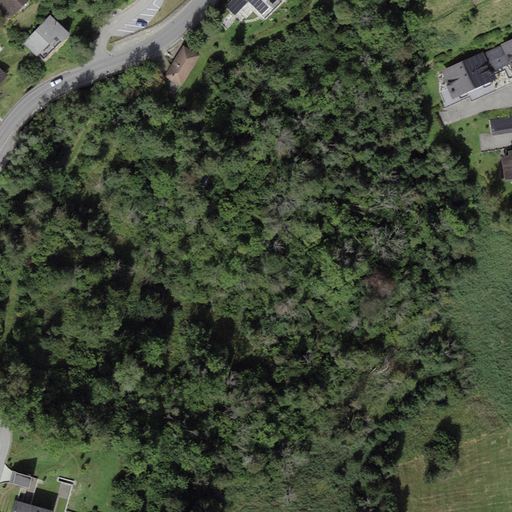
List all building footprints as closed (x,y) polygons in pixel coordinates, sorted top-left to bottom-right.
[(0,0),(0,9),(11,21),(33,0),(0,0)] [(233,0),(230,4),(245,19),(251,13),(263,25),(285,2),(283,0),(233,0)] [(52,17),(26,43),(46,62),(71,36),(52,17)] [(511,62),(511,41),(496,50),(505,67),(511,62)] [(202,57),(181,46),(166,76),(187,87),(202,57)] [(495,47),(441,73),(454,100),(508,73),(505,67),(496,50),(495,47)] [(511,112),(498,115),(500,131),(511,128),(511,112)] [(13,467),(12,478),(33,480),(34,469),(13,467)] [(52,511),(56,499),(9,487),(2,511),(52,511)]
